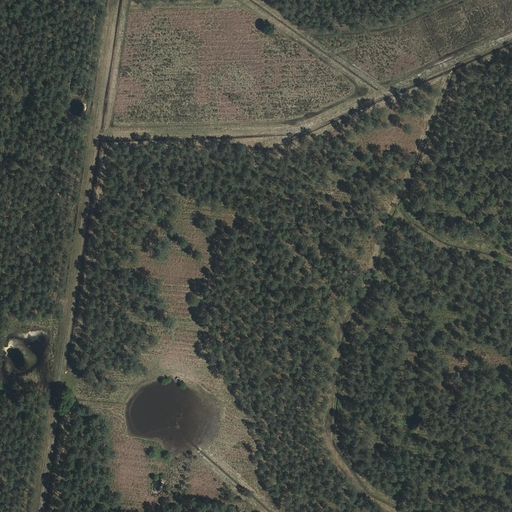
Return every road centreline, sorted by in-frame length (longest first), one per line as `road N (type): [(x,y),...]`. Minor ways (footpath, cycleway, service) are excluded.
road 1 (track): [(39,511),(110,0)]
road 2 (track): [(91,135),(285,128),(391,82)]
road 3 (track): [(274,0),(391,82)]
road 4 (track): [(391,82),(511,34)]
